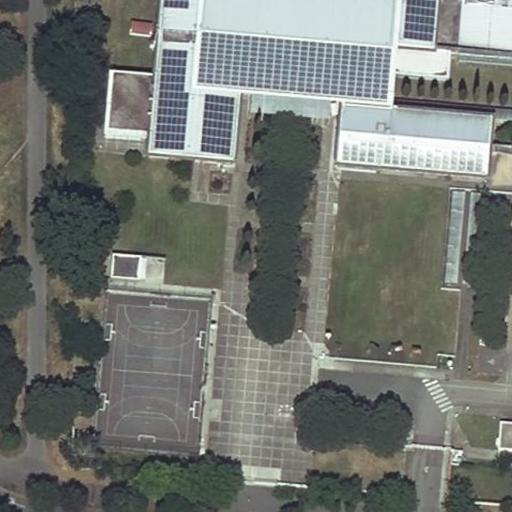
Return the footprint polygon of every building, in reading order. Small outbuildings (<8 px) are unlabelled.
[(511,0),(350,0),(351,1),(326,6),(301,10),(299,33),(266,30),(266,24),(243,34),(246,0),(162,0),(159,33),(185,35),(184,49),(159,47),(156,78),(110,74),(104,136),(149,140),(203,144),(201,161),(202,161),(232,163),(239,86),(251,87),(330,94),(343,95),(342,98),(341,98),(337,107),(339,116),(340,117),(336,166),(486,180),(488,154),(489,151),(484,151),(484,149),(489,149),(489,146),(491,120),(393,111),(393,103),(396,77),(448,82),(451,53),(511,58),(511,0)] [(351,1),(350,0),(246,0),(243,34),(266,24),(266,30),(299,33),(301,10),(326,6),(351,1)] [(129,36),(151,35),(150,22),(129,24),(129,36)] [(185,35),(159,33),(159,47),(184,49),(185,35)] [(248,119),(328,126),(330,94),(251,87),(248,119)] [(511,113),(393,103),(393,111),(491,120),(511,122),(511,113)] [(201,161),(203,144),(149,140),(148,156),(193,161),(201,161)] [(464,193),(452,192),(444,284),(456,285),(464,193)] [(483,195),(470,194),(462,285),(475,286),(483,195)] [(143,281),(145,257),(111,255),(109,279),(143,281)] [(163,282),(164,259),(146,259),(145,282),(163,282)] [(511,424),(500,423),(496,464),(511,465),(511,424)]
